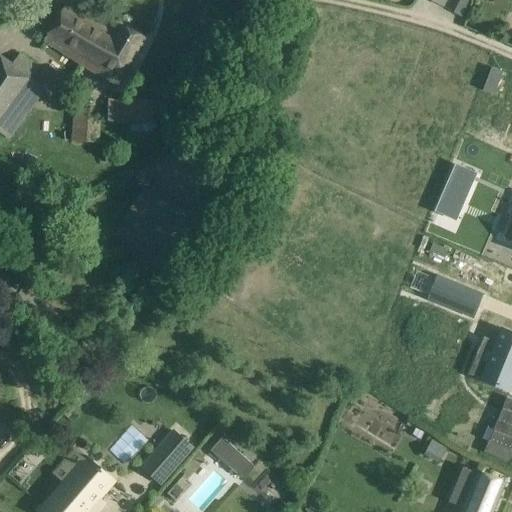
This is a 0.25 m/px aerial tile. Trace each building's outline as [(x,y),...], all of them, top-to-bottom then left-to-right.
[(64,7),(55,24),(46,42),(98,75),(99,74),(118,85),(145,39),(120,26),(116,34),(64,7)] [(19,55),(11,66),(0,57),(0,120),(38,69),(19,55)] [(111,118),(152,117),(152,99),(110,99),(111,118)] [(73,139),(86,141),(90,109),(76,108),(73,139)] [(456,166),(437,209),(454,216),(472,174),(456,166)] [(159,256),(183,216),(127,182),(103,222),(159,256)] [(428,300),(473,319),(483,295),(438,276),(428,300)] [(511,316),(503,313),(482,365),(511,377),(511,316)] [(173,431),(157,450),(177,467),(193,449),(173,431)] [(222,438),(211,451),(241,479),(253,466),(222,438)] [(66,489),(48,510),(50,511),(96,511),(105,503),(100,499),(116,480),(86,455),(62,485),(66,489)] [(491,511),(504,483),(485,475),(478,472),(461,511),(491,511)]
